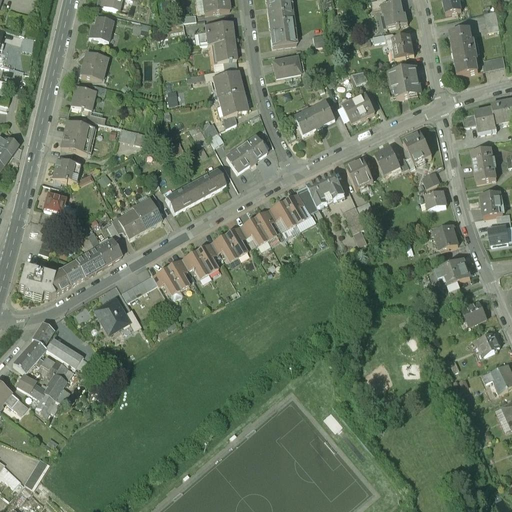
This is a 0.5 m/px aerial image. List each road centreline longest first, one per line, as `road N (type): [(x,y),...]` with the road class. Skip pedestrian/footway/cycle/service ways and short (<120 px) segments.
road 1 (residential): [(0,317),(56,310),(294,174)]
road 2 (primary): [(0,290),(71,0)]
road 3 (residential): [(294,174),(260,94),(245,0)]
road 4 (residential): [(483,265),(459,201),(440,104)]
road 5 (residential): [(294,174),(440,104)]
